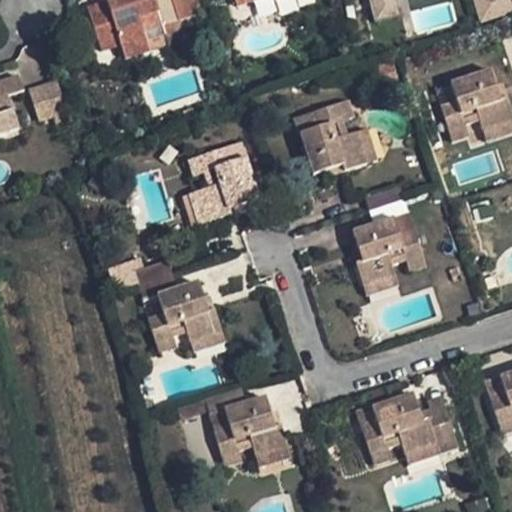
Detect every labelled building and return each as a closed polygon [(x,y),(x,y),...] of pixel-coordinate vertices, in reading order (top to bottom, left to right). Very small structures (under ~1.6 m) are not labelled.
[(115,0),(93,7),(106,50),(123,45),(128,59),(153,51),(149,41),(146,30),(165,24),(168,35),(186,29),(183,19),(177,0),(115,0)] [(200,0),(177,0),(183,19),(205,12),(200,0)] [(396,0),(381,0),(374,2),(378,21),(400,16),(396,0)] [(511,0),(478,0),(485,20),(511,11),(511,0)] [(149,41),(168,35),(165,24),(146,30),(149,41)] [(399,63),(384,68),(389,84),(404,79),(399,63)] [(493,68),(454,80),(459,95),(444,100),(453,127),(468,123),(483,118),(486,129),(511,120),(511,108),(508,96),(503,97),(493,68)] [(21,90),(16,75),(0,79),(0,96),(7,95),(21,90)] [(454,80),(439,85),(444,100),(459,95),(454,80)] [(55,81),(29,89),(38,120),(52,115),(64,111),(55,81)] [(0,131),(17,126),(7,95),(0,96),(0,131)] [(354,113),(349,96),(338,100),(344,116),(354,113)] [(338,100),(317,106),(322,120),(302,127),(315,166),(344,157),(347,165),(368,158),(359,127),(348,130),(344,116),(338,100)] [(322,120),(317,106),(298,113),(302,127),(322,120)] [(67,120),(64,111),(52,115),(54,124),(67,120)] [(489,137),(511,130),(511,120),(486,129),(489,137)] [(468,123),(453,127),(457,138),(472,134),(468,123)] [(379,155),(368,124),(359,127),(368,158),(379,155)] [(227,158),(247,151),(242,137),(222,144),(227,158)] [(204,168),(209,183),(200,186),(210,218),(234,210),(232,201),(261,192),(247,151),(227,158),(222,144),(199,151),(204,168)] [(189,155),(195,172),(204,168),(199,151),(189,155)] [(403,182),(370,193),(375,212),(410,201),(403,182)] [(210,218),(200,186),(190,189),(200,221),(210,218)] [(378,221),(355,228),(365,259),(360,261),(366,282),(400,272),(396,262),(410,258),(427,252),(419,230),(402,235),(396,215),(413,210),(410,201),(375,212),(378,221)] [(413,210),(396,215),(402,235),(419,230),(413,210)] [(412,268),(430,263),(427,252),(410,258),(412,268)] [(169,255),(134,266),(141,288),(176,277),(169,255)] [(460,265),(452,267),(455,277),(463,275),(460,265)] [(400,272),(366,282),(369,292),(403,281),(400,272)] [(497,273),(489,276),(492,285),(500,282),(497,273)] [(143,296),(158,291),(164,310),(149,314),(156,338),(173,333),(189,327),(192,337),(223,327),(215,303),(209,305),(200,279),(178,285),(176,277),(141,288),(143,296)] [(158,291),(143,296),(149,314),(164,310),(158,291)] [(195,347),(226,337),(223,327),(192,337),(195,347)] [(173,333),(156,338),(159,347),(176,342),(173,333)] [(511,368),(487,377),(500,419),(511,414),(511,368)] [(269,396),(247,403),(242,388),(208,399),(211,409),(217,430),(209,433),(216,454),(225,452),(225,454),(239,450),(254,445),(257,455),(290,445),(282,419),(276,420),(269,396)] [(417,391),(378,403),(360,409),(365,426),(372,450),(390,444),(405,440),(408,451),(441,440),(438,430),(453,425),(442,391),(428,395),(430,403),(422,405),(417,391)] [(211,409),(208,399),(182,407),(184,417),(211,409)] [(511,414),(500,419),(503,429),(511,425),(511,414)] [(411,460),(444,450),(441,440),(408,451),(411,460)] [(375,461),(393,455),(390,444),(372,450),(375,461)] [(259,464),(292,454),(290,445),(257,455),(259,464)] [(239,450),(225,454),(228,463),(242,459),(239,450)]
